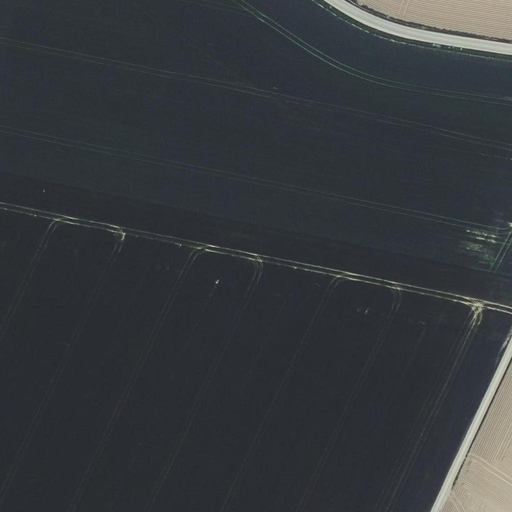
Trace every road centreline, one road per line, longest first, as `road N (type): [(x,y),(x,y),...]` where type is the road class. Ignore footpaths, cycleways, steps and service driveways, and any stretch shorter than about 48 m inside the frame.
road 1 (residential): [(435,511),(511,344)]
road 2 (tertiary): [(511,48),(375,23),(337,0)]
